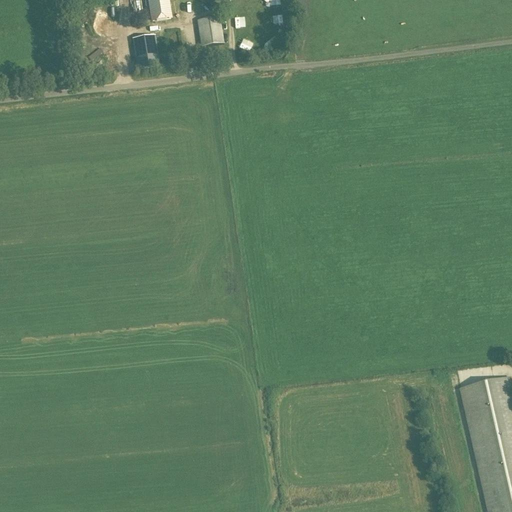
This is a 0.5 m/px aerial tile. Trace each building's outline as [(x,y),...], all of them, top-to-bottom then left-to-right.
[(170,0),(152,0),(156,21),(173,19),(170,0)] [(202,49),(219,46),(215,20),(198,22),(202,49)] [(138,70),(159,67),(155,37),(133,41),(138,70)] [(204,63),(220,61),(218,47),(202,50),(204,63)] [(488,511),(511,511),(511,393),(509,379),(460,390),(488,511)]
